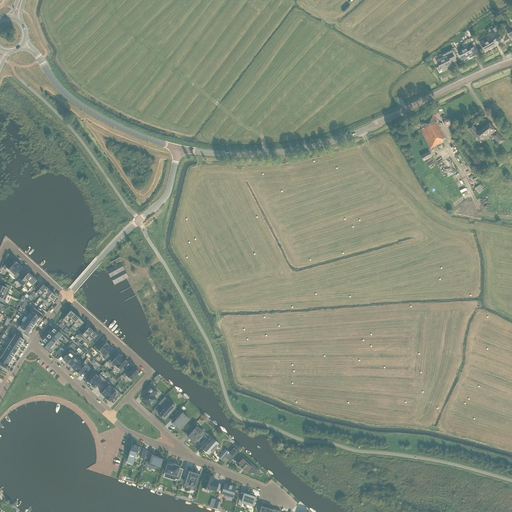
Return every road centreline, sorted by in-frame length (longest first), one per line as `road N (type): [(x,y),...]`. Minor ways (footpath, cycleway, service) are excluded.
road 1 (tertiary): [(178,148),(257,155),(312,147),(511,62)]
road 2 (tertiary): [(178,148),(77,103),(23,43)]
road 3 (unclassified): [(67,296),(162,199),(178,148)]
road 4 (track): [(362,131),(370,149),(436,213),(511,232)]
road 5 (residential): [(67,296),(146,368),(127,398)]
